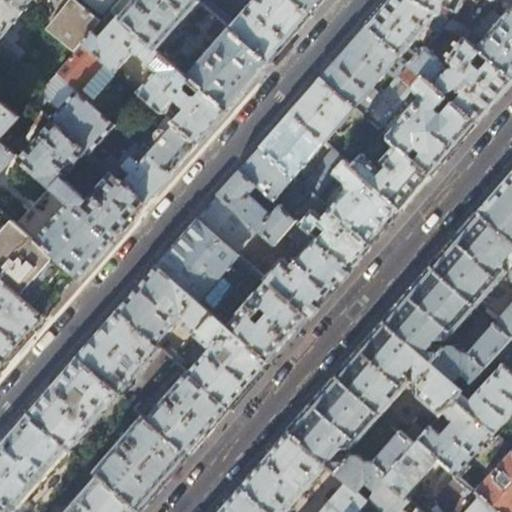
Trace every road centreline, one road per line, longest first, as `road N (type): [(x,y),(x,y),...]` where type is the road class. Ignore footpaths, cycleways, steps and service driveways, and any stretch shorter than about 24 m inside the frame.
road 1 (residential): [(359,0),(0,410)]
road 2 (residential): [(511,128),(179,511)]
